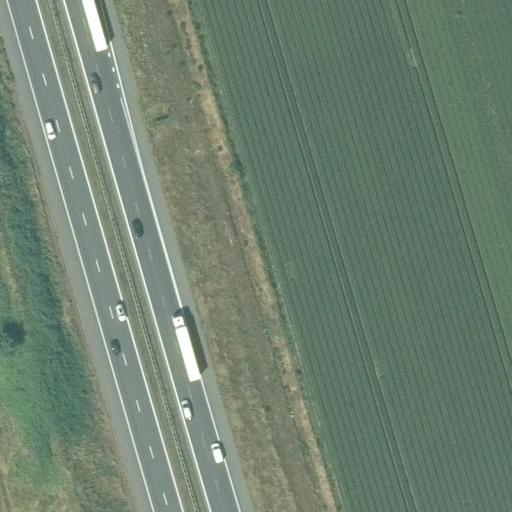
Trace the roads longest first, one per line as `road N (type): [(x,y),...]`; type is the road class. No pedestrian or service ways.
road 1 (motorway): [(22,0),(168,511)]
road 2 (motorway): [(224,511),(79,0)]
